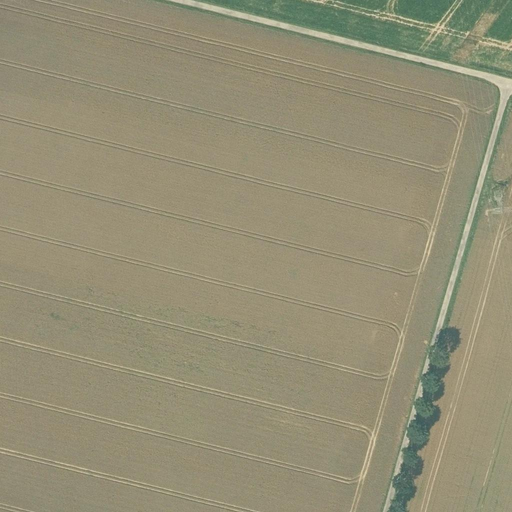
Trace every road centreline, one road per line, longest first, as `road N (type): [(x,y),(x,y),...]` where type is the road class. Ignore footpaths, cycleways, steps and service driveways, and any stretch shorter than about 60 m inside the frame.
road 1 (unclassified): [(386,511),(508,81)]
road 2 (unclassified): [(508,81),(180,0)]
